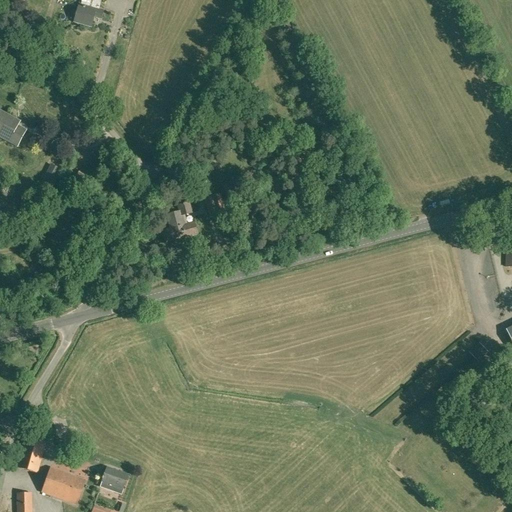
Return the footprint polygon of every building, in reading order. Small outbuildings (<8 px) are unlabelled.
[(81,0),(81,4),(79,3),(74,22),(91,27),(94,17),(101,19),(103,10),(98,9),(101,0),(81,0)] [(0,137),(17,147),(26,131),(13,124),(15,120),(0,111),(0,131),(2,133),(0,135),(0,137)] [(61,172),(51,166),(40,187),(50,193),(61,172)] [(201,182),(192,190),(199,197),(207,188),(201,182)] [(234,183),(224,186),(229,202),(239,199),(234,183)] [(205,197),(210,218),(227,213),(221,193),(205,197)] [(173,240),(197,234),(194,223),(183,226),(182,222),(183,222),(181,216),(191,213),(189,203),(178,206),(180,211),(166,215),(170,229),(162,231),(165,240),(172,238),(173,240)] [(476,347),(470,352),(478,361),(484,356),(476,347)] [(487,382),(474,393),(481,401),(493,390),(487,382)] [(46,443),(26,437),(18,468),(37,473),(46,443)] [(76,505),(85,480),(50,468),(41,493),(76,505)] [(123,489),(128,475),(107,468),(102,482),(123,489)] [(31,511),(31,494),(17,494),(17,511),(31,511)]
